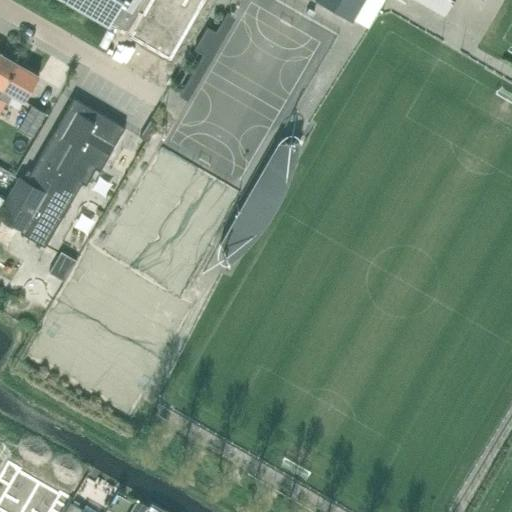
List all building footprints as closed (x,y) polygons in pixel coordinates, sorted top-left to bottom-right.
[(62,0),(108,26),(110,20),(148,42),(171,56),(203,0),(62,0)] [(313,0),(352,22),(365,0),(416,0),(444,16),(453,0),(313,0)] [(2,90),(17,64),(0,54),(0,95),(3,91),(2,90)] [(23,102),(38,76),(17,64),(2,90),(3,91),(13,97),(23,102)] [(20,180),(0,214),(24,229),(20,235),(45,250),(83,186),(87,188),(97,172),(101,174),(127,132),(76,101),(26,184),(20,180)] [(32,106),(19,130),(33,138),(47,114),(32,106)] [(61,251),(50,272),(65,282),(77,260),(61,251)] [(0,482),(7,486),(0,497),(0,511),(20,511),(37,483),(18,471),(19,469),(7,462),(0,473),(0,482)] [(37,483),(20,511),(48,511),(49,511),(50,511),(62,511),(70,499),(58,492),(57,494),(37,483)] [(137,500),(129,511),(145,511),(148,507),(137,500)] [(80,511),(81,510),(69,503),(64,511),(80,511)]
